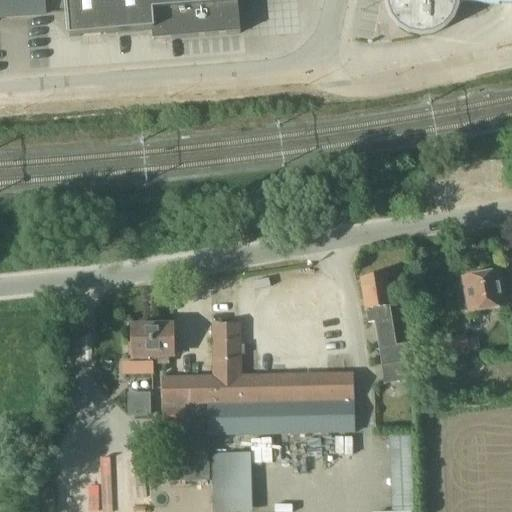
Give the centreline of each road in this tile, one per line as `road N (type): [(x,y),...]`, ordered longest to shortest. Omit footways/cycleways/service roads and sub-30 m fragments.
road 1 (tertiary): [(0,288),(94,280),(511,208)]
road 2 (unclassified): [(0,93),(288,69),(321,46),(335,0)]
road 3 (unknown): [(330,242),(361,361),(363,440),(352,511)]
